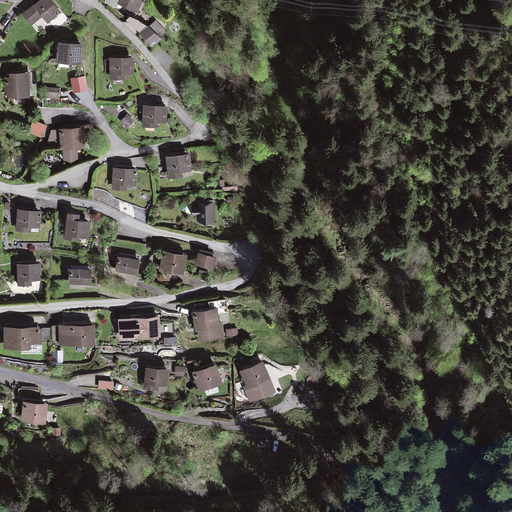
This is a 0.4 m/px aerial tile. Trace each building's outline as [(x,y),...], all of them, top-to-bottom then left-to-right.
[(63,12),(53,0),(38,0),(24,13),(34,25),(43,17),(49,24),(63,12)] [(143,0),(115,0),(115,1),(138,12),(143,0)] [(165,31),(156,19),(139,32),(152,49),(164,40),(160,35),(165,31)] [(84,43),(59,41),(57,62),(82,64),(84,43)] [(134,74),(134,57),(110,56),(110,60),(105,60),(105,73),(111,73),(111,79),(126,79),(126,74),(134,74)] [(30,71),(10,72),(10,76),(4,76),(5,99),(30,98),(30,71)] [(75,91),(91,89),(88,74),(73,76),(75,91)] [(60,88),(46,87),(46,100),(60,100),(60,88)] [(168,105),(143,104),(143,127),(156,127),(157,123),(168,123),(168,105)] [(135,121),(126,114),(120,121),(129,128),(135,121)] [(48,126),(34,119),(28,131),(42,138),(48,126)] [(84,125),(59,127),(61,149),(86,147),(84,125)] [(192,153),(166,156),(168,179),(184,177),(184,171),(194,170),(192,153)] [(138,168),(113,166),(111,189),(128,190),(128,183),(136,184),(138,168)] [(214,202),(197,202),(197,222),(215,222),(214,202)] [(42,209),(18,208),(17,230),(30,231),(30,226),(41,226),(42,209)] [(80,211),(67,210),(65,236),(90,238),(92,220),(79,219),(80,211)] [(189,254),(163,248),(158,269),(184,274),(189,254)] [(217,256),(200,252),(197,264),(214,268),(217,256)] [(140,258),(118,255),(116,270),(137,273),(140,258)] [(41,262),(17,262),(17,285),(33,285),(33,279),(41,278),(41,262)] [(91,266),(69,266),(69,284),(91,284),(91,266)] [(218,307),(192,309),(194,331),(199,330),(199,340),(225,338),(223,315),(219,316),(218,307)] [(161,314),(119,317),(120,339),(162,336),(161,314)] [(94,322),(58,323),(59,346),(95,345),(94,322)] [(41,324),(3,325),(3,347),(31,347),(31,342),(41,342),(41,324)] [(272,380),(265,360),(240,369),(248,389),(272,380)] [(216,362),(193,369),(200,390),(223,383),(216,362)] [(171,368),(146,365),(143,389),(158,391),(159,384),(169,385),(171,368)] [(185,367),(176,366),(176,374),(184,375),(185,367)] [(49,403),(24,398),(20,419),(46,424),(49,403)]
